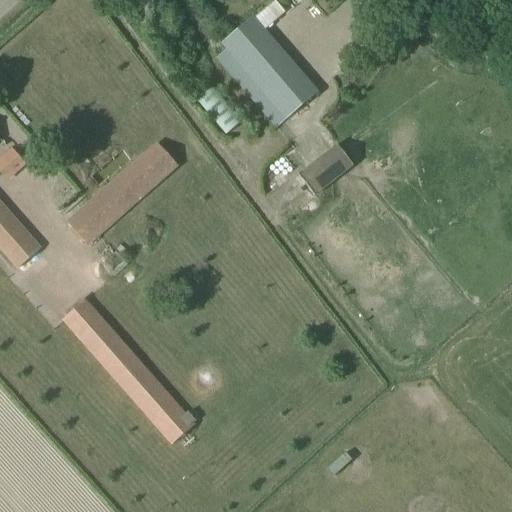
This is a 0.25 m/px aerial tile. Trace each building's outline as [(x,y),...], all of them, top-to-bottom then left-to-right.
[(274,128),(287,118),(317,93),(307,82),(308,81),(254,19),(223,44),(234,56),(222,66),(274,128)] [(210,88),(193,103),(223,138),(240,123),(210,88)] [(86,246),(177,166),(158,145),(67,225),(86,246)] [(315,197),(352,167),(335,145),(297,176),(315,197)] [(0,171),(7,179),(24,164),(12,151),(0,162),(0,171)] [(0,247),(19,269),(39,251),(0,205),(0,247)] [(172,444),(193,426),(84,302),(63,321),(172,444)]
